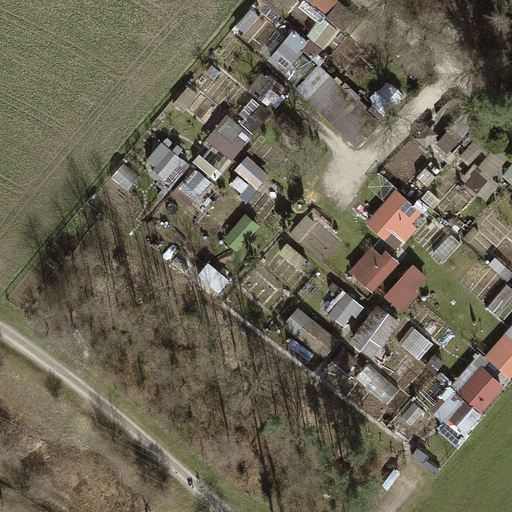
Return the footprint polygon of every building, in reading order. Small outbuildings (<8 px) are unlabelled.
[(312,0),(329,13),(340,0),(312,0)] [(343,0),(329,16),(343,29),(358,12),(344,0),(343,0)] [(324,46),(340,31),(327,17),(311,32),(324,46)] [(270,58),(285,71),(312,40),(297,27),(270,58)] [(381,124),(318,64),(295,88),(358,148),(381,124)] [(271,75),(257,95),(277,109),(291,89),(271,75)] [(260,134),(273,106),(255,97),(241,125),(260,134)] [(212,141),(234,159),(249,140),(227,122),(212,141)] [(150,164),(174,174),(183,153),(159,142),(150,164)] [(486,196),(511,159),(511,155),(494,143),(466,182),(486,196)] [(209,146),(199,166),(220,177),(231,157),(209,146)] [(251,155),(230,179),(250,197),(272,174),(251,155)] [(187,167),(178,196),(195,202),(204,173),(187,167)] [(399,249),(430,214),(399,187),(368,222),(399,249)] [(245,240),(261,225),(250,214),(234,229),(245,240)] [(377,291),(404,260),(381,241),(355,272),(377,291)] [(238,276),(223,245),(192,260),(198,274),(197,274),(205,291),(238,276)] [(290,281),(301,266),(278,250),(268,265),(290,281)] [(404,310),(433,277),(415,261),(386,295),(404,310)] [(330,311),(351,326),(366,305),(345,290),(330,311)] [(379,302),(350,340),(373,358),(403,320),(379,302)] [(511,330),(510,329),(487,355),(511,377),(511,330)] [(487,364),(436,414),(460,438),(511,387),(487,364)]
